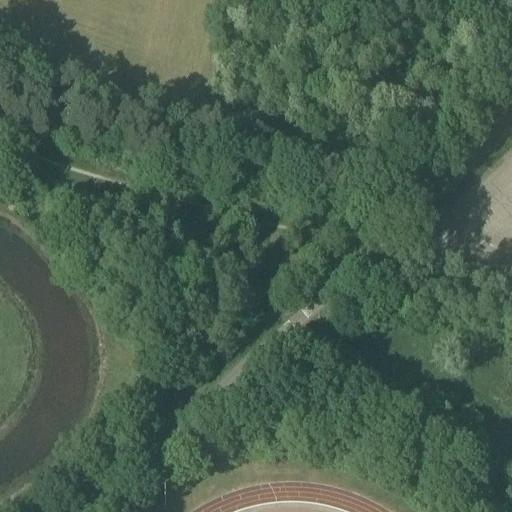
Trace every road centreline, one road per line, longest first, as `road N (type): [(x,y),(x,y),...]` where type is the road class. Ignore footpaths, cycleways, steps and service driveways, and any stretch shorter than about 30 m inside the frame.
road 1 (unclassified): [(81,511),(511,110)]
road 2 (track): [(511,301),(361,245)]
